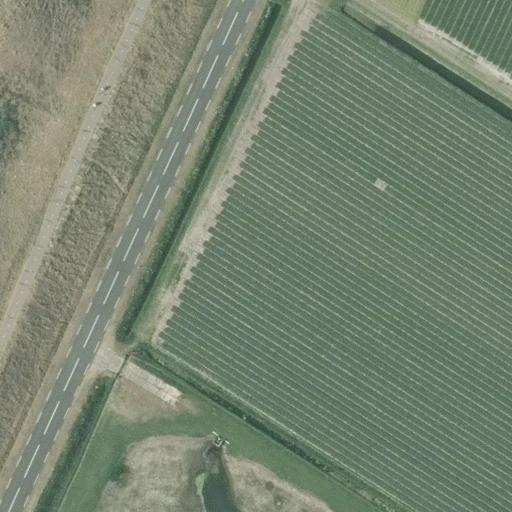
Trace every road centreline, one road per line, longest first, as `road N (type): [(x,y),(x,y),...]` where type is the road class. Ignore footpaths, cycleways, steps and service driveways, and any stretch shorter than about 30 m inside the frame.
road 1 (secondary): [(8,511),(242,0)]
road 2 (track): [(361,0),(511,95)]
